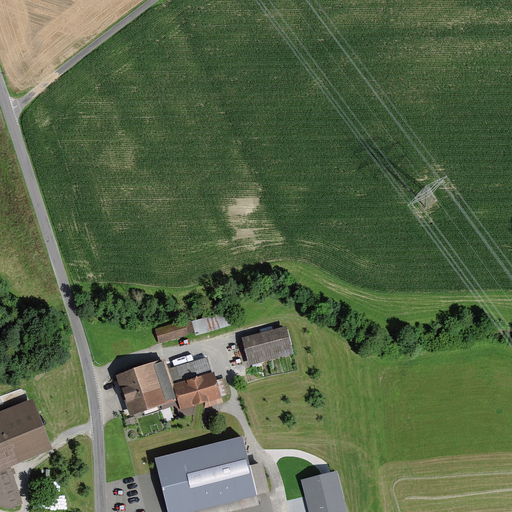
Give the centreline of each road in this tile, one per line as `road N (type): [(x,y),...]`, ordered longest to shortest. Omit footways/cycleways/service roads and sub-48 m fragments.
road 1 (tertiary): [(98,511),(94,418),(77,325),(0,83)]
road 2 (track): [(8,111),(155,0)]
road 3 (unknown): [(32,511),(34,465),(94,418)]
